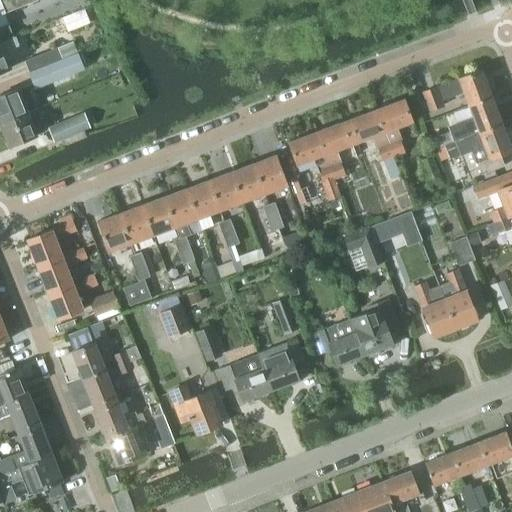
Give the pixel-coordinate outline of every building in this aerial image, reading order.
[(5,0),(2,1),(6,13),(37,0),(5,0)] [(75,41),(26,61),(30,72),(65,58),(80,53),(75,41)] [(1,42),(0,42),(0,72),(12,68),(1,42)] [(65,58),(30,72),(35,84),(69,69),(65,58)] [(467,99),(469,105),(492,96),(481,69),(441,85),(448,107),(467,99)] [(0,96),(0,122),(0,123),(38,108),(29,85),(0,96)] [(441,85),(424,91),(432,113),(448,107),(441,85)] [(492,96),(469,105),(474,118),(460,123),(460,124),(452,128),(457,141),(503,124),(492,96)] [(405,101),(379,110),(391,143),(392,143),(395,149),(392,150),(395,157),(405,153),(401,140),(402,139),(398,128),(413,123),(405,101)] [(38,108),(0,123),(10,147),(48,132),(38,108)] [(379,110),(350,121),(357,143),(373,137),(377,148),(379,148),(383,161),(395,157),(392,150),(395,149),(392,143),(391,143),(379,110)] [(50,128),(55,141),(92,127),(87,113),(50,128)] [(350,121),(318,133),(331,166),(333,165),(335,171),(332,172),(334,178),(336,178),(345,175),(337,150),(357,143),(350,121)] [(511,147),(503,124),(457,141),(447,145),(452,160),(475,151),(479,163),(481,163),(485,174),(505,166),(501,156),(511,151),(511,147)] [(331,166),(318,133),(290,142),(295,156),(288,159),(291,167),(289,167),(303,204),(312,202),(301,171),(318,165),(330,200),(342,195),(336,178),(334,178),(332,172),(335,171),(333,165),(331,166)] [(441,175),(433,156),(420,161),(428,180),(441,175)] [(275,157),(255,164),(263,188),(265,193),(286,185),(275,157)] [(255,164),(234,171),(244,198),(245,200),(265,193),(263,188),(255,164)] [(234,171),(211,180),(221,206),(222,208),(245,200),(244,198),(234,171)] [(510,218),(511,217),(511,173),(476,188),(480,199),(500,191),(507,206),(492,212),(497,224),(498,225),(504,222),(503,220),(510,218)] [(188,188),(189,189),(199,217),(222,208),(221,206),(211,180),(188,188)] [(188,188),(165,197),(175,222),(176,225),(180,236),(191,232),(187,221),(199,217),(189,189),(188,188)] [(165,197),(141,206),(150,231),(152,234),(176,225),(175,222),(165,197)] [(277,202),(270,205),(278,228),(285,225),(277,202)] [(269,205),(262,207),(271,230),(277,228),(269,205)] [(141,206),(119,214),(129,240),(130,242),(152,234),(150,231),(141,206)] [(61,218),(64,224),(28,239),(38,264),(66,253),(60,237),(68,235),(70,240),(82,235),(74,213),(61,218)] [(119,214),(97,222),(108,250),(130,242),(129,240),(119,214)] [(371,227),(376,241),(402,231),(397,217),(386,221),(371,227)] [(511,217),(510,218),(503,220),(504,222),(498,225),(497,224),(490,226),(494,235),(511,227),(511,217)] [(234,219),(227,221),(235,244),(242,242),(234,219)] [(227,221),(220,224),(228,247),(235,244),(227,221)] [(370,225),(343,235),(349,251),(360,247),(368,267),(384,261),(376,241),(371,227),(370,225)] [(307,228),(285,235),(291,251),(312,243),(307,228)] [(188,236),(181,238),(190,262),(197,259),(188,236)] [(468,236),(451,243),(462,268),(478,261),(468,236)] [(181,238),(175,241),(183,264),(190,262),(181,238)] [(86,247),(74,252),(78,263),(90,258),(86,247)] [(66,253),(38,264),(48,290),(75,280),(77,279),(66,253)] [(135,255),(130,257),(135,270),(140,268),(139,265),(145,263),(141,253),(135,255)] [(214,260),(198,266),(205,286),(221,281),(214,260)] [(140,268),(135,270),(138,281),(144,279),(150,276),(145,263),(139,265),(140,268)] [(451,281),(440,285),(458,329),(479,321),(478,317),(480,316),(477,307),(473,308),(460,270),(448,274),(451,281)] [(97,274),(85,279),(89,290),(101,285),(97,274)] [(75,280),(48,290),(61,320),(88,309),(77,279),(75,280)] [(138,281),(123,287),(129,304),(150,297),(144,279),(138,281)] [(511,306),(511,299),(504,282),(493,287),(503,310),(511,306)] [(436,337),(458,329),(440,285),(429,289),(427,283),(416,287),(430,326),(429,326),(432,335),(435,334),(436,337)] [(114,292),(91,301),(97,316),(121,306),(114,292)] [(286,297),(272,302),(285,334),(299,329),(286,297)] [(185,304),(162,313),(172,339),(195,330),(185,304)] [(376,327),(360,333),(368,355),(394,346),(388,330),(398,326),(391,306),(371,314),(376,327)] [(355,320),(315,334),(323,354),(332,351),(338,366),(368,355),(360,333),(355,320)] [(214,328),(198,333),(209,362),(224,357),(214,328)] [(262,360),(265,369),(274,391),(300,381),(294,366),(305,362),(298,341),(277,349),(279,354),(262,360)] [(95,343),(73,352),(84,379),(107,371),(95,343)] [(137,346),(128,350),(132,361),(142,357),(137,346)] [(125,350),(111,355),(116,367),(130,362),(125,350)] [(0,406),(28,396),(18,368),(13,370),(10,362),(0,365),(0,406)] [(130,362),(116,367),(120,375),(133,370),(130,362)] [(274,391),(265,369),(247,375),(243,362),(221,370),(228,390),(239,387),(244,401),(274,391)] [(95,407),(117,397),(107,371),(84,379),(95,407)] [(223,425),(210,392),(188,401),(182,386),(168,391),(182,425),(193,421),(198,435),(223,425)] [(41,427),(28,396),(0,406),(0,419),(11,415),(19,436),(41,427)] [(117,397),(95,407),(107,437),(153,419),(149,409),(136,415),(135,413),(125,417),(117,397)] [(153,419),(107,437),(118,466),(152,452),(145,435),(158,430),(153,419)] [(19,467),(52,454),(41,427),(19,436),(25,451),(2,461),(6,471),(12,469),(13,471),(20,469),(19,467)] [(511,447),(507,433),(482,443),(489,462),(490,465),(511,456),(511,447)] [(482,443),(454,453),(461,470),(463,476),(490,465),(489,462),(482,443)] [(427,464),(435,486),(463,476),(461,470),(454,453),(427,464)] [(6,471),(0,473),(0,494),(3,504),(11,500),(5,486),(23,479),(29,494),(62,481),(52,454),(19,467),(20,469),(13,471),(12,469),(6,471)] [(412,471),(386,482),(397,511),(407,511),(408,511),(410,511),(405,500),(421,494),(412,471)] [(372,511),(393,504),(395,511),(397,511),(386,482),(359,492),(367,511),(372,511)] [(471,483),(465,485),(475,511),(482,511),(480,507),(471,483)] [(475,511),(465,485),(459,487),(468,511),(475,511)] [(367,511),(359,492),(332,502),(336,511),(367,511)] [(336,511),(332,502),(307,511),(336,511)]
